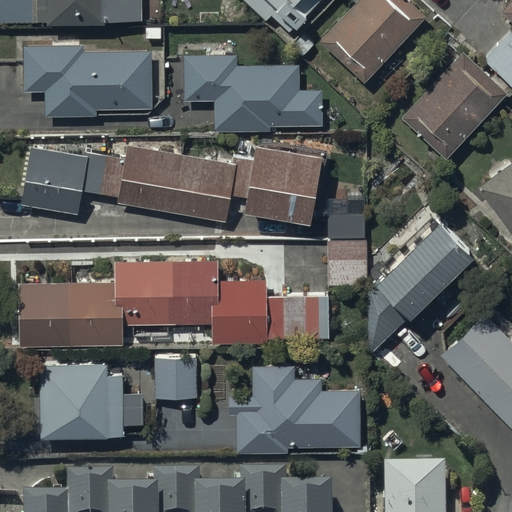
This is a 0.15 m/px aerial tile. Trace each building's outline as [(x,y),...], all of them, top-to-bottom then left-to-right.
[(39,0),(40,20),(49,20),(49,24),(108,23),(108,20),(144,20),(144,0),(39,0)] [(320,0),(245,0),(266,20),(274,12),(292,30),(320,0)] [(428,16),(410,0),(359,0),(322,40),(367,81),(428,16)] [(511,0),(503,10),(511,18),(511,0)] [(511,25),(483,54),(511,82),(511,25)] [(84,44),(25,45),(26,91),(46,90),(46,115),(98,114),(98,108),(153,107),(152,50),(84,51),(84,44)] [(508,91),(464,50),(403,116),(447,157),(508,91)] [(239,54),(185,54),(185,100),(215,100),(215,131),(271,131),(271,125),(323,124),(323,89),(300,89),(300,64),(239,65),(239,54)] [(86,155),(33,146),(23,204),(80,214),(85,190),(120,196),(119,201),(227,221),(232,194),(250,197),(247,212),(313,224),(326,154),(259,142),(256,158),(236,155),(235,163),(129,144),(127,157),(87,150),(86,155)] [(511,163),(479,187),(511,232),(511,163)] [(364,214),(328,215),(329,237),(365,236),(364,214)] [(474,256),(442,223),(370,293),(373,349),(410,313),(413,316),(474,256)] [(366,240),(329,239),(329,286),(366,286),(366,240)] [(20,281),(21,347),(125,345),(124,324),(213,323),(214,342),(268,342),(268,337),(329,337),(328,295),(268,296),(268,279),(221,280),(220,257),(115,259),(115,280),(20,281)] [(442,354),(511,425),(511,338),(486,312),(442,354)] [(197,356),(156,357),(157,397),(198,396),(197,356)] [(109,363),(41,364),(43,437),(127,436),(126,374),(109,374),(109,363)] [(290,447),(363,446),(362,389),(322,390),(322,379),(296,379),(296,366),(254,366),(254,395),(231,395),(231,413),(237,413),(238,453),(290,453),(290,447)] [(417,471),(387,472),(388,511),(448,511),(448,471),(432,471),(432,455),(417,455),(417,471)] [(69,499),(26,499),(26,511),(334,511),(335,498),(289,498),(289,476),(243,477),(243,498),(204,498),(203,476),(155,476),(155,498),(117,499),(117,478),(69,479),(69,499)]
